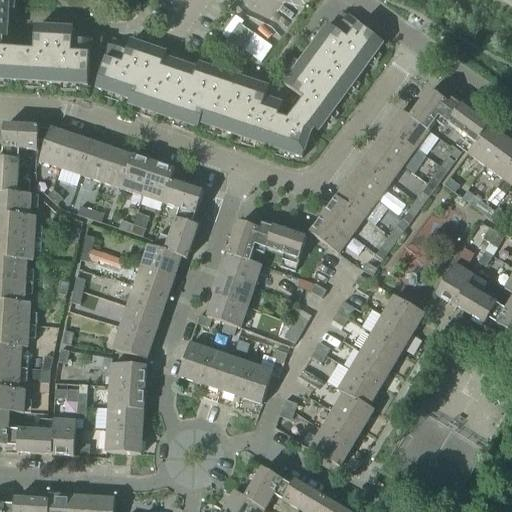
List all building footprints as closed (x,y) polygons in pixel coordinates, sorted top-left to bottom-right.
[(0,0),(0,82),(62,87),(88,88),(92,38),(90,38),(74,37),(74,32),(36,29),(34,54),(0,51),(1,41),(7,41),(9,0),(0,0)] [(200,125),(243,140),(302,160),(311,135),(312,134),(311,134),(314,130),(318,133),(384,45),(343,15),(332,29),(327,26),(284,86),(304,100),(288,122),(278,118),(285,100),(267,94),(269,89),(199,66),(197,71),(165,60),(167,55),(131,43),(129,48),(113,42),(112,42),(96,90),(130,102),(128,106),(187,126),(198,130),(200,125)] [(310,236),(339,256),(439,119),(463,138),(456,147),(467,155),(505,183),(499,191),(505,196),(511,188),(511,144),(486,125),(461,107),(461,108),(453,101),(452,101),(449,102),(447,104),(431,92),(410,120),(401,113),(310,236)] [(4,127),(2,161),(19,162),(20,152),(38,153),(38,142),(46,143),(50,130),(4,127)] [(71,137),(50,130),(46,143),(39,164),(60,170),(71,137)] [(62,171),(58,183),(77,189),(81,177),(92,144),(71,137),(60,170),(62,171)] [(113,151),(92,144),(81,177),(101,185),(113,151)] [(447,154),(457,162),(462,155),(452,148),(447,154)] [(133,158),(113,151),(101,185),(123,192),(133,158)] [(154,165),(133,158),(123,192),(143,199),(154,165)] [(448,159),(440,169),(448,174),(455,164),(448,159)] [(0,194),(29,197),(29,194),(30,182),(18,182),(19,162),(2,161),(0,160),(0,194)] [(175,173),(154,165),(143,199),(164,206),(172,184),(175,173)] [(448,174),(440,169),(433,179),(440,184),(448,174)] [(450,180),(444,188),(446,189),(453,194),(455,195),(460,188),(450,180)] [(203,195),(172,184),(164,206),(180,211),(176,222),(193,227),(203,195)] [(53,192),(48,198),(47,199),(57,207),(63,201),(53,192)] [(0,217),(36,220),(36,219),(30,219),(31,197),(29,197),(0,194),(0,217)] [(422,194),(414,204),(422,210),(429,199),(422,194)] [(470,206),(480,214),(485,207),(475,199),(470,206)] [(414,204),(407,214),(414,220),(415,219),(422,210),(414,204)] [(485,207),(480,214),(490,221),(495,214),(485,207)] [(80,209),(78,217),(89,221),(92,212),(80,209)] [(497,226),(505,215),(498,211),(490,221),(497,226)] [(92,212),(89,221),(102,225),(104,216),(92,212)] [(0,239),(35,241),(36,220),(0,217),(0,239)] [(198,228),(193,227),(176,222),(170,240),(159,236),(155,247),(154,249),(149,247),(141,269),(174,280),(181,260),(187,262),(188,258),(198,228)] [(119,231),(131,235),(134,227),(122,223),(119,231)] [(239,224),(228,257),(251,264),(256,248),(267,252),(274,230),(273,229),(273,230),(263,226),(260,228),(259,231),(239,224)] [(134,227),(131,235),(143,239),(146,231),(134,227)] [(396,229),(389,239),(396,244),(404,234),(396,229)] [(70,243),(78,245),(81,232),(73,230),(70,243)] [(307,241),(274,230),(267,252),(285,258),(281,269),(295,274),(307,241)] [(490,245),(485,254),(492,258),(497,250),(498,250),(504,239),(489,230),(483,241),(490,245)] [(86,238),(83,250),(92,252),(95,240),(86,238)] [(0,239),(0,260),(33,262),(35,241),(0,239)] [(375,257),(383,262),(389,254),(396,244),(389,239),(375,257)] [(83,250),(81,262),(89,264),(90,262),(98,265),(99,262),(121,270),(124,263),(92,252),(83,250)] [(492,258),(485,254),(478,265),(481,266),(486,269),(493,258),(492,258)] [(228,257),(222,277),(255,289),(262,268),(251,264),(228,257)] [(0,282),(26,284),(28,263),(33,263),(33,262),(0,260),(0,282)] [(489,321),(497,306),(480,296),(486,286),(479,281),(474,279),(474,278),(481,266),(478,265),(473,261),(465,273),(455,267),(436,297),(457,309),(461,311),(484,326),(485,326),(489,321)] [(366,265),(362,273),(373,279),(377,271),(366,265)] [(168,300),(174,280),(141,269),(135,288),(168,300)] [(222,277),(215,298),(248,309),(255,289),(222,277)] [(359,277),(354,285),(365,292),(370,284),(359,277)] [(77,280),(74,292),(83,294),(85,282),(77,280)] [(0,305),(31,307),(31,306),(25,305),(26,284),(0,282),(0,305)] [(311,294),(322,300),(322,301),(327,293),(315,286),(315,287),(301,282),(298,290),(311,294)] [(58,296),(67,298),(69,285),(61,283),(58,296)] [(161,321),(168,300),(135,288),(127,310),(161,321)] [(83,294),(74,292),(71,305),(80,307),(83,294)] [(248,309),(215,298),(207,319),(200,317),(197,325),(209,330),(212,321),(225,325),(222,334),(234,338),(237,329),(241,331),(248,309)] [(394,298),(383,318),(413,336),(425,316),(394,298)] [(0,305),(0,326),(29,327),(31,307),(0,305)] [(497,306),(489,321),(511,335),(511,315),(506,312),(497,306)] [(341,307),(337,315),(348,322),(352,314),(341,307)] [(154,342),(161,321),(127,310),(120,330),(154,342)] [(372,312),(362,329),(372,335),(372,336),(402,354),(413,336),(383,318),(382,318),(372,312)] [(348,322),(337,315),(332,322),(343,329),(348,322)] [(297,317),(291,328),(302,335),(308,324),(297,317)] [(0,326),(0,347),(28,349),(29,327),(0,326)] [(302,335),(291,328),(284,339),(295,346),(302,335)] [(147,363),(154,342),(120,330),(113,351),(147,363)] [(62,346),(71,348),(74,335),(65,333),(62,346)] [(372,336),(361,354),(391,372),(402,354),(372,336)] [(179,379),(200,386),(212,353),(190,345),(179,379)] [(319,345),(315,352),(326,359),(330,351),(319,345)] [(0,370),(21,371),(22,350),(28,350),(28,349),(0,347),(0,370)] [(58,364),(67,366),(70,353),(61,351),(58,364)] [(276,362),(272,373),(274,374),(272,378),(279,380),(280,376),(284,364),(287,356),(275,352),(272,360),(276,362)] [(326,359),(315,352),(310,360),(321,366),(326,359)] [(200,386),(220,393),(232,360),(212,353),(200,386)] [(350,373),(380,391),(391,372),(361,354),(350,373)] [(45,358),(42,372),(50,373),(53,360),(45,358)] [(93,368),(102,369),(112,369),(112,366),(112,361),(102,360),(94,358),(93,368)] [(220,393),(241,400),(252,367),(232,360),(220,393)] [(112,369),(110,389),(145,391),(147,368),(112,366),(112,369)] [(338,366),(327,385),(338,392),(339,391),(369,409),(380,391),(350,373),(338,366)] [(252,367),(241,400),(262,407),(274,374),(252,367)] [(0,392),(25,393),(25,392),(20,392),(21,371),(0,370),(0,392)] [(50,373),(42,372),(41,385),(50,386),(50,373)] [(303,372),(299,379),(310,386),(314,378),(303,372)] [(110,389),(109,411),(144,413),(145,391),(110,389)] [(343,395),(333,413),(363,431),(374,412),(369,409),(339,391),(338,392),(343,395)] [(0,392),(0,431),(9,432),(10,415),(24,416),(25,393),(0,392)] [(55,392),(55,401),(66,401),(68,401),(68,392),(55,392)] [(78,396),(78,409),(87,409),(87,396),(78,396)] [(285,402),(282,410),(295,414),(298,406),(285,402)] [(87,409),(78,409),(77,421),(86,422),(87,409)] [(295,414),(282,410),(279,418),(292,423),(295,414)] [(109,411),(108,432),(143,434),(144,413),(109,411)] [(333,413),(322,431),(352,450),(363,431),(333,413)] [(49,457),(51,457),(51,455),(52,455),(53,436),(52,436),(52,434),(53,434),(54,422),(51,422),(39,421),(39,433),(19,432),(18,449),(18,455),(49,457)] [(51,455),(51,457),(52,457),(75,458),(76,429),(77,424),(65,423),(54,422),(53,434),(52,434),(52,436),(53,436),(52,455),(51,455)] [(0,447),(18,449),(19,432),(9,432),(0,431),(0,447)] [(352,450),(322,431),(310,451),(340,469),(352,450)] [(143,434),(108,432),(106,454),(141,457),(143,434)] [(90,447),(81,446),(80,459),(89,460),(90,447)] [(274,497),(285,504),(298,484),(295,483),(292,488),(263,471),(246,500),(266,511),(274,497)] [(343,511),(298,484),(285,504),(298,511),(343,511)] [(265,511),(266,511),(246,500),(235,494),(224,511),(265,511)] [(49,503),(21,501),(20,511),(70,511),(72,499),(49,497),(49,503)] [(92,511),(93,500),(72,499),(70,511),(92,511)] [(114,511),(115,501),(93,500),(92,511),(114,511)] [(0,506),(0,511),(20,511),(21,501),(15,501),(15,507),(0,506)]
